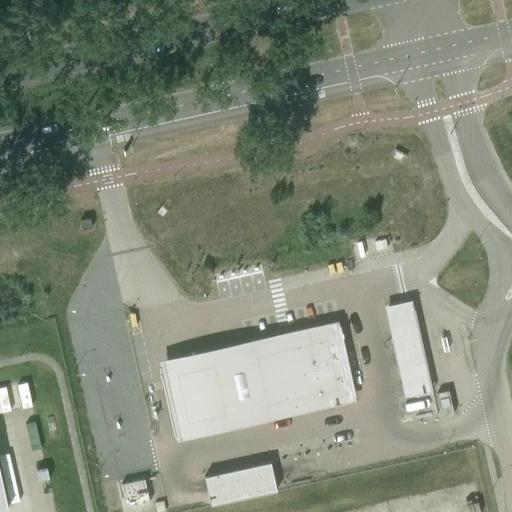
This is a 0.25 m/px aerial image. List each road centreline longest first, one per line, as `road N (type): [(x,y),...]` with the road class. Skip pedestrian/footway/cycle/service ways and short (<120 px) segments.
road 1 (secondary): [(0,146),(433,50)]
road 2 (secondary): [(352,0),(0,76)]
road 3 (unclassified): [(511,240),(465,180),(433,50)]
road 4 (unclassified): [(511,457),(492,332),(511,289)]
